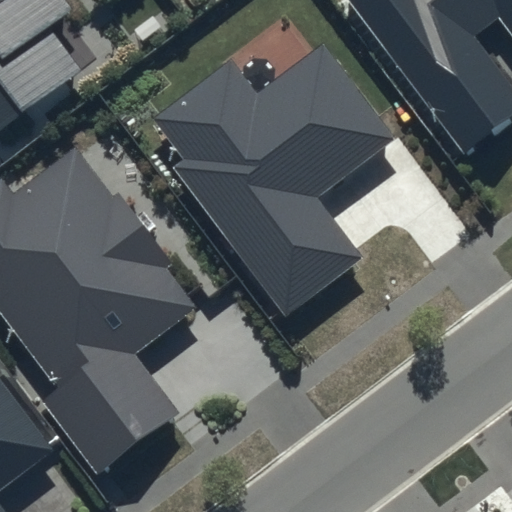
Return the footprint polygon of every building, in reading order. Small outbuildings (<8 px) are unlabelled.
[(0,0),(0,120),(83,60),(51,18),(73,2),(71,0),(0,0)] [(511,0),(353,0),(468,155),(511,122),(511,72),(479,26),(497,13),(511,34),(511,0)] [(230,49),(152,110),(180,146),(168,155),(285,304),(358,247),(316,192),(396,130),(322,35),(257,85),(230,49)] [(2,170),(0,171),(0,303),(50,369),(36,379),(106,471),(184,413),(132,344),(191,300),(164,264),(172,258),(115,183),(109,187),(71,136),(11,181),(2,170)] [(0,511),(4,511),(11,508),(0,493),(0,478),(53,439),(0,369),(0,511)]
